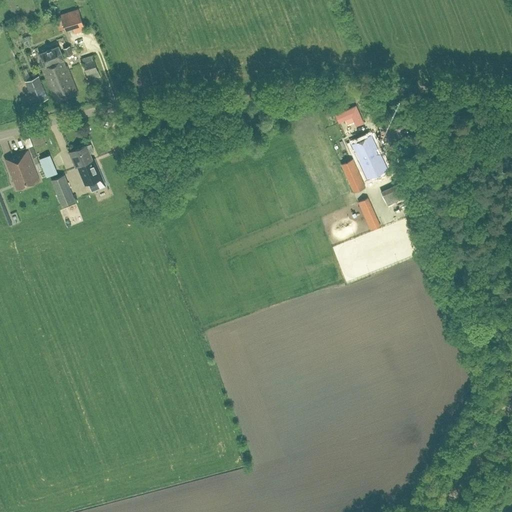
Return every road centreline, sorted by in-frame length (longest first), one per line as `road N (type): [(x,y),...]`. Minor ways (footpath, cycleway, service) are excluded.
road 1 (unclassified): [(0,134),(109,108),(265,92),(511,92)]
road 2 (track): [(439,511),(511,386)]
